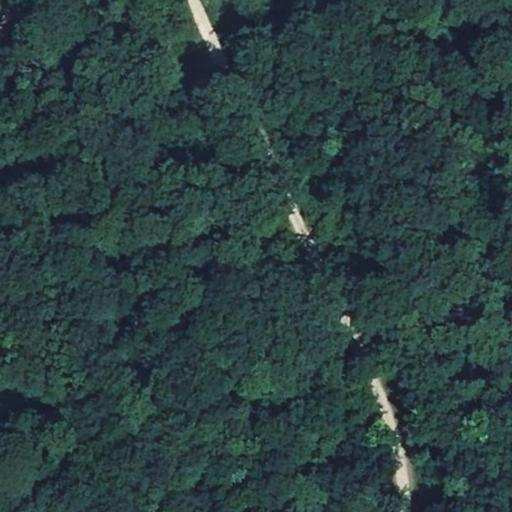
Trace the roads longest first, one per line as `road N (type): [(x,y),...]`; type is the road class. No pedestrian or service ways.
road 1 (track): [(413,511),(269,128),(205,0)]
road 2 (track): [(0,419),(511,447)]
